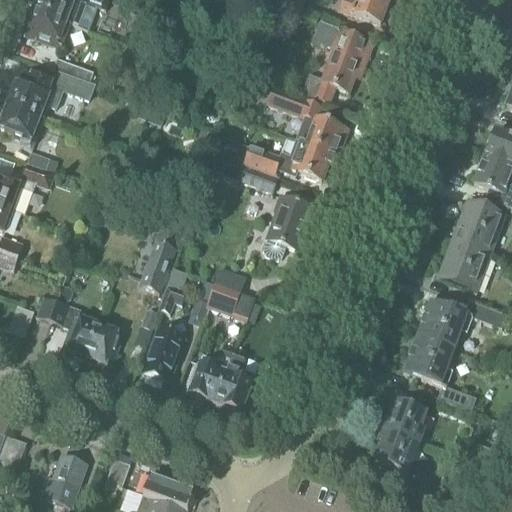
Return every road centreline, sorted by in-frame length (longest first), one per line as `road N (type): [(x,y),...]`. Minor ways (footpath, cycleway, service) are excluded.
road 1 (residential): [(242,479),(279,468),(296,431),(456,0)]
road 2 (residential): [(242,479),(0,392)]
